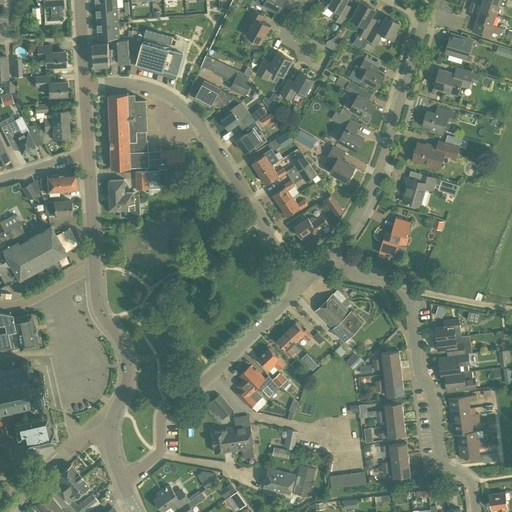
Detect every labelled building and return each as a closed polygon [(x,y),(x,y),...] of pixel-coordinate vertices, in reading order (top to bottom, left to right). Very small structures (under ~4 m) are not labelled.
[(62,7),(63,7),(62,0),(36,0),(39,7),(41,7),(41,13),(46,13),(47,19),(60,19),(62,16),(62,7)] [(116,0),(95,0),(96,10),(117,8),(116,0)] [(262,6),(264,4),(277,12),(278,10),(281,12),(285,5),(282,3),(284,0),(256,0),(255,2),(262,6)] [(352,6),(346,2),(346,0),(332,0),(330,4),(328,3),(323,12),(342,24),(352,6)] [(496,15),(499,5),(485,0),(482,0),(479,9),(496,15)] [(374,24),(377,19),(371,16),(375,9),(361,2),(352,18),(353,19),(352,21),(359,25),(356,30),(355,30),(354,31),(366,38),(374,24)] [(117,8),(96,10),(97,24),(118,23),(117,8)] [(260,43),(270,25),(262,21),(265,15),(253,9),(249,15),(255,19),(246,35),(260,43)] [(492,25),(496,15),(479,9),(476,19),(492,25)] [(374,24),(366,38),(377,44),(383,34),(393,39),(397,32),(395,31),(400,23),(386,16),(380,27),(374,24)] [(502,28),(492,25),(476,19),(472,31),(491,37),(493,31),(500,33),(502,28)] [(97,24),(98,39),(120,37),(119,37),(118,23),(97,24)] [(467,58),(472,40),(452,34),(446,52),(467,58)] [(336,50),(340,44),(329,38),(326,45),(336,50)] [(114,50),(115,56),(115,60),(116,60),(116,59),(118,59),(119,63),(130,62),(128,41),(117,42),(117,43),(115,43),(115,42),(114,42),(114,50)] [(142,41),(136,62),(137,62),(169,71),(168,73),(175,75),(175,73),(176,73),(177,73),(182,52),(142,41)] [(115,56),(114,50),(108,50),(108,42),(92,43),(94,66),(109,65),(109,56),(115,56)] [(372,46),(367,42),(364,48),(369,51),(372,46)] [(49,51),(49,45),(37,46),(37,56),(45,56),(45,67),(65,66),(64,50),(49,51)] [(511,58),(511,55),(511,50),(498,46),(495,53),(511,58)] [(283,76),(292,60),(278,52),(272,62),(264,58),(256,73),(268,80),(273,70),(283,76)] [(245,95),(250,82),(248,78),(237,73),(238,70),(206,55),(201,66),(233,81),(230,88),(245,95)] [(14,77),(22,76),(21,58),(13,58),(14,77)] [(332,71),(337,61),(332,58),(327,68),(332,71)] [(355,64),(349,76),(359,81),(361,78),(377,87),(381,81),(383,78),(384,76),(376,72),(379,66),(365,58),(364,58),(360,67),(355,64)] [(439,69),(434,87),(457,93),(459,85),(468,88),(473,72),(456,67),(454,73),(439,69)] [(305,94),(313,79),(300,72),(295,80),(288,77),(279,93),(291,99),(297,89),(305,94)] [(473,72),(471,80),(478,82),(481,74),(473,72)] [(51,82),(50,75),(34,76),(35,88),(48,87),(48,96),(66,95),(66,81),(51,82)] [(226,104),(232,94),(204,79),(194,97),(210,106),(212,102),(219,106),(224,103),(226,104)] [(4,93),(14,92),(14,80),(3,81),(4,93)] [(354,94),(358,86),(349,81),(349,82),(345,88),(344,89),(354,94)] [(367,100),(371,93),(361,88),(350,108),(368,118),(375,104),(367,100)] [(3,106),(13,104),(11,94),(1,97),(3,106)] [(146,140),(146,130),(147,130),(146,100),(136,100),(135,94),(109,95),(112,168),(138,167),(137,159),(145,159),(144,140),(146,140)] [(271,111),(275,103),(269,99),(266,105),(271,111)] [(35,113),(47,112),(47,104),(35,104),(35,113)] [(251,114),(256,120),(260,117),(267,113),(262,106),(251,114)] [(241,112),(238,108),(233,112),(233,111),(221,120),(229,129),(240,121),(236,116),(241,112)] [(44,125),(68,123),(68,110),(52,111),(52,118),(44,119),(44,125)] [(427,111),(423,124),(431,127),(430,130),(437,132),(438,129),(443,131),(446,120),(452,122),(455,112),(449,110),(447,117),(435,113),(427,111)] [(356,150),(364,136),(355,132),(359,124),(350,119),(336,111),(331,119),(346,127),(339,140),(356,150)] [(265,125),(275,118),(271,112),(261,119),(265,125)] [(8,123),(5,119),(0,121),(0,123),(1,127),(8,140),(14,137),(22,153),(26,151),(27,153),(32,150),(31,149),(35,147),(27,131),(23,134),(15,120),(8,123)] [(68,123),(44,125),(45,131),(53,131),(53,138),(69,137),(68,123)] [(37,145),(43,143),(35,125),(28,126),(37,145)] [(256,133),(252,128),(246,133),(236,140),(245,152),(255,145),(249,138),(256,133)] [(311,148),(316,139),(300,129),(294,139),(311,148)] [(284,148),(293,141),(286,131),(277,137),(284,148)] [(447,134),(445,141),(447,142),(460,146),(462,139),(447,134)] [(456,159),(460,146),(438,139),(436,147),(418,141),(412,159),(440,167),(443,155),(456,159)] [(0,163),(10,158),(3,146),(0,140),(0,163)] [(347,182),(355,167),(342,159),(345,152),(333,145),(326,157),(335,163),(330,172),(347,182)] [(259,173),(272,165),(267,158),(274,153),(271,148),(263,153),(264,155),(252,162),(259,173)] [(176,152),(176,150),(161,151),(161,158),(168,158),(168,166),(184,165),(184,152),(176,152)] [(298,170),(309,163),(304,155),(293,162),(298,170)] [(309,163),(298,170),(306,182),(317,174),(309,163)] [(272,165),(259,173),(266,184),(278,176),(279,178),(287,173),(283,168),(277,172),(272,165)] [(136,189),(161,188),(160,170),(136,171),(136,189)] [(58,174),(60,191),(76,190),(75,173),(58,174)] [(433,191),(437,178),(422,173),(420,181),(407,177),(404,186),(407,187),(403,201),(419,206),(425,188),(433,191)] [(48,192),(60,191),(58,174),(46,175),(47,177),(40,178),(40,187),(41,187),(42,192),(48,192)] [(125,192),(124,179),(109,179),(111,210),(121,210),(121,217),(140,216),(139,194),(135,194),(134,192),(125,192)] [(280,205),(293,196),(288,189),(295,185),(291,180),(284,185),(285,186),(273,194),(280,205)] [(449,182),(441,180),(440,185),(447,188),(449,182)] [(29,199),(37,194),(29,183),(21,188),(29,199)] [(315,204),(329,196),(326,190),(312,199),(315,204)] [(337,216),(344,211),(332,194),(325,199),(337,216)] [(293,196),(280,205),(287,215),(299,208),(300,209),(307,204),(304,199),(297,203),(293,196)] [(48,215),(54,215),(71,214),(70,200),(47,201),(48,215)] [(27,239),(18,223),(14,213),(0,220),(0,222),(4,231),(0,233),(0,274),(6,286),(52,260),(53,263),(57,261),(56,258),(65,253),(50,226),(27,239)] [(302,237),(313,230),(315,234),(329,225),(322,215),(317,218),(316,217),(312,216),(309,218),(308,217),(294,226),(302,237)] [(406,236),(411,222),(396,217),(391,232),(385,230),(383,238),(379,252),(394,257),(398,242),(407,245),(409,237),(406,236)] [(441,230),(443,222),(435,219),(432,227),(441,230)] [(187,234),(181,238),(181,245),(187,249),(193,245),(193,238),(187,234)] [(348,296),(339,287),(333,293),(315,311),(332,329),(344,342),(363,323),(350,311),(346,307),(351,303),(346,298),(348,296)] [(442,317),(445,307),(438,305),(435,316),(442,317)] [(15,330),(12,317),(11,317),(10,314),(0,312),(0,348),(10,348),(6,332),(15,330)] [(6,332),(10,348),(10,350),(19,347),(19,348),(37,344),(36,341),(37,340),(36,333),(34,334),(34,332),(35,332),(33,324),(32,325),(31,323),(33,322),(31,315),(30,316),(29,313),(12,317),(15,330),(6,332)] [(437,339),(461,336),(459,318),(449,319),(450,325),(435,327),(437,339)] [(286,331),(296,341),(303,335),(308,340),(313,336),(306,329),(304,331),(296,322),(286,331)] [(290,347),(296,341),(286,331),(277,340),(285,349),(284,350),(290,357),(295,353),(290,347)] [(468,371),(468,364),(470,364),(468,353),(472,353),(470,335),(461,336),(437,339),(438,351),(457,348),(458,354),(452,355),(452,361),(440,362),(440,364),(438,364),(437,365),(438,373),(439,374),(441,374),(441,375),(468,371)] [(283,366),(277,359),(279,357),(269,347),(258,358),(269,370),(274,365),(279,370),(283,366)] [(501,366),(511,365),(509,349),(499,350),(501,366)] [(374,364),(401,361),(400,350),(382,352),(383,358),(373,359),(374,364)] [(355,370),(364,361),(355,352),(346,361),(355,370)] [(313,359),(307,364),(312,370),(318,365),(313,359)] [(10,424),(13,423),(11,412),(11,410),(19,408),(19,410),(21,409),(20,407),(28,406),(27,407),(29,408),(29,407),(32,408),(31,409),(33,410),(34,409),(36,408),(37,410),(38,410),(38,407),(38,405),(40,406),(40,405),(39,404),(38,401),(40,401),(39,399),(38,399),(37,396),(38,395),(38,394),(39,393),(39,392),(42,392),(42,394),(44,393),(44,391),(46,390),(46,388),(43,389),(41,377),(43,377),(43,374),(40,374),(40,372),(38,373),(38,375),(35,376),(34,375),(33,374),(33,373),(32,373),(31,370),(33,370),(32,368),(31,368),(30,365),(31,364),(30,362),(30,363),(27,362),(27,361),(26,361),(26,362),(23,362),(21,361),(21,362),(22,363),(20,366),(19,365),(18,367),(19,367),(20,368),(11,370),(10,367),(9,368),(9,369),(1,371),(1,368),(0,368),(0,417),(8,416),(10,424)] [(384,374),(402,372),(401,361),(374,364),(374,369),(384,368),(384,374)] [(247,368),(240,375),(244,380),(244,379),(254,389),(254,388),(255,388),(258,385),(263,390),(269,397),(274,392),(279,387),(272,379),(268,375),(268,376),(265,378),(258,371),(256,372),(255,370),(250,365),(247,368)] [(468,371),(441,375),(442,375),(443,384),(445,385),(446,385),(446,386),(459,384),(460,390),(477,388),(475,377),(473,377),(472,371),(468,371)] [(272,379),(279,387),(287,380),(280,372),(272,379)] [(376,385),(403,382),(402,372),(384,374),(385,379),(376,380),(376,385)] [(240,388),(236,392),(250,407),(262,396),(255,388),(254,388),(254,389),(244,379),(244,380),(238,386),(240,388)] [(403,382),(376,385),(377,391),(386,389),(387,395),(405,393),(403,382)] [(450,410),(470,408),(469,401),(477,400),(476,394),(448,398),(450,410)] [(233,409),(225,399),(219,404),(228,414),(233,409)] [(376,416),(403,413),(402,402),(385,404),(385,410),(376,411),(376,416)] [(361,411),(362,416),(370,416),(370,404),(352,404),(352,411),(361,411)] [(452,422),(479,418),(478,414),(471,415),(470,408),(450,410),(452,422)] [(387,425),(404,423),(403,413),(376,416),(377,421),(386,420),(387,425)] [(13,423),(10,424),(5,425),(7,436),(11,435),(12,441),(2,443),(3,451),(0,451),(0,474),(8,472),(10,480),(21,478),(15,450),(55,440),(53,429),(50,430),(47,415),(13,423)] [(453,434),(477,431),(472,431),(472,425),(480,424),(479,418),(452,422),(453,434)] [(404,423),(387,425),(388,431),(378,432),(379,438),(406,434),(404,423)] [(233,433),(236,450),(242,449),(243,458),(254,457),(253,448),(254,448),(250,424),(235,426),(236,432),(233,433)] [(229,451),(236,450),(233,433),(236,432),(235,426),(226,427),(226,429),(212,431),(215,452),(229,450),(229,451)] [(459,446),(486,442),(486,437),(478,438),(477,431),(453,434),(453,435),(457,434),(459,446)] [(284,446),(294,448),(296,440),(286,438),(284,446)] [(391,455),(408,453),(407,442),(380,445),(380,451),(382,451),(382,456),(391,455)] [(486,442),(459,446),(460,457),(479,455),(479,448),(487,447),(486,442)] [(274,447),(272,455),(279,457),(281,448),(274,447)] [(382,467),(409,464),(408,453),(391,455),(391,461),(382,462),(382,467)] [(483,463),(499,461),(499,453),(482,455),(483,463)] [(56,485),(54,486),(60,494),(68,503),(73,508),(75,511),(88,511),(99,504),(96,501),(97,500),(92,493),(78,504),(74,499),(74,500),(89,487),(81,477),(71,464),(55,477),(56,478),(52,481),(56,485)] [(409,464),(382,467),(383,472),(393,471),(393,477),(411,475),(409,464)] [(297,475),(293,493),(308,496),(315,468),(300,465),(297,475)] [(199,476),(206,487),(221,479),(214,467),(199,476)] [(293,493),(297,475),(269,468),(264,486),(293,493)] [(331,488),(366,484),(365,471),(329,475),(331,488)] [(220,489),(225,498),(234,493),(230,484),(220,489)] [(176,510),(188,502),(190,500),(182,489),(176,493),(170,485),(158,493),(160,496),(155,499),(163,510),(174,502),(178,508),(176,510)] [(447,496),(459,495),(458,486),(446,487),(447,496)] [(246,504),(237,491),(230,496),(239,509),(246,504)] [(192,507),(205,498),(201,492),(200,493),(199,494),(190,500),(188,502),(192,507)] [(506,511),(506,507),(507,507),(505,492),(489,494),(491,510),(497,509),(497,511),(506,511)] [(49,494),(35,505),(40,511),(61,511),(63,511),(61,508),(49,494)] [(176,511),(194,511),(188,502),(176,510),(176,511)] [(68,503),(62,507),(66,511),(75,511),(73,508),(68,503)]
